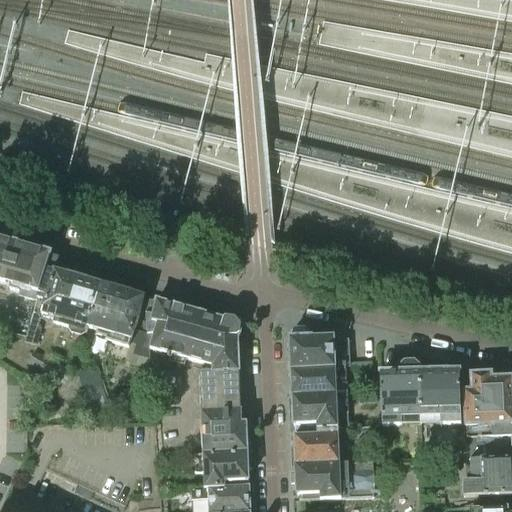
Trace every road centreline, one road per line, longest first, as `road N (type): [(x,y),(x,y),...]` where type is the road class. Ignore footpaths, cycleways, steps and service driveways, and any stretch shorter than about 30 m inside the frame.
road 1 (residential): [(0,227),(263,297)]
road 2 (residential): [(263,297),(511,353)]
road 3 (residential): [(271,511),(263,297)]
